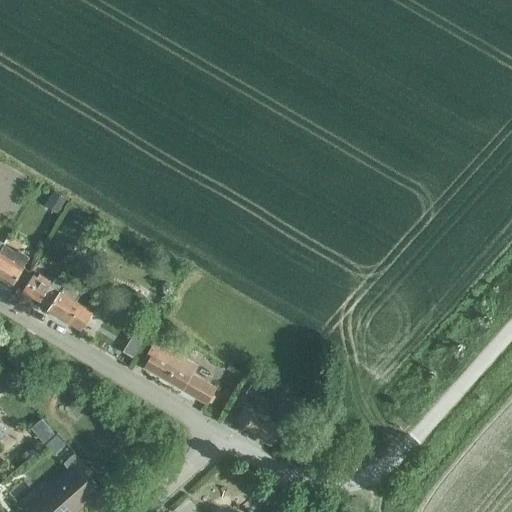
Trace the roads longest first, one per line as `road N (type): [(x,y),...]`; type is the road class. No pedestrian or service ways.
road 1 (residential): [(220,437),(0,302)]
road 2 (residential): [(412,438),(363,475),(322,484),(296,479),(220,437)]
road 3 (unclassified): [(412,438),(511,328)]
